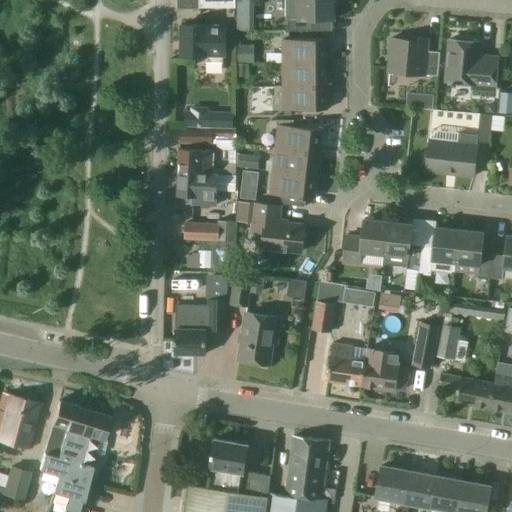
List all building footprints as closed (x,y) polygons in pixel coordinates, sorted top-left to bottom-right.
[(334,0),(287,0),(288,32),(312,32),(312,19),(335,19),(334,0)] [(250,14),(237,14),(237,30),(250,30),(250,14)] [(227,26),(183,25),(183,56),(207,57),(207,62),(223,62),(224,57),(226,57),(227,26)] [(428,39),(415,38),(415,40),(391,38),(389,72),(438,76),(440,52),(427,51),(428,39)] [(482,42),(450,39),(446,81),(472,83),(472,88),(495,91),(498,57),(480,55),(482,42)] [(283,40),(283,64),(327,64),(326,40),(283,40)] [(254,45),(238,45),(238,63),(254,63),(254,45)] [(237,64),(237,76),(248,76),(248,64),(237,64)] [(283,87),(327,86),(327,64),(283,64),(283,87)] [(327,86),(283,87),(283,111),(327,110),(327,86)] [(434,95),(408,93),(407,106),(433,108),(434,95)] [(495,105),(485,104),(485,113),(494,114),(495,105)] [(493,115),(480,114),(478,136),(459,134),(458,143),(430,140),(426,171),(474,177),(478,142),(490,143),(493,115)] [(186,127),(235,126),(235,116),(186,118),(186,127)] [(278,125),(276,149),(320,154),(322,131),(278,125)] [(236,129),(180,128),(179,144),(236,144),(236,129)] [(276,149),(273,172),(317,177),(320,154),(276,149)] [(213,174),(213,173),(214,151),(180,150),(179,173),(213,174)] [(259,170),(260,157),(239,154),(238,167),(259,170)] [(314,201),(317,177),(273,172),(270,196),(314,201)] [(218,173),(213,173),(213,174),(179,173),(178,195),(197,196),(197,204),(217,205),(218,173)] [(243,184),(241,196),(255,197),(256,186),(243,184)] [(236,216),(253,218),(252,232),(264,233),(262,249),(302,253),(305,226),(279,223),(281,208),(237,203),(236,216)] [(385,254),(388,222),(364,219),(362,238),(347,236),(344,262),(361,264),(362,252),(384,254),(385,254)] [(237,222),(218,221),(218,224),(185,222),(184,239),(237,242),(237,222)] [(385,254),(384,254),(383,264),(407,266),(407,269),(419,270),(422,246),(410,245),(412,224),(388,222),(385,254)] [(422,246),(419,270),(419,273),(430,275),(431,269),(456,272),(461,229),(436,227),(433,248),(422,246)] [(461,229),(457,262),(481,265),(479,277),(491,278),(494,255),(482,253),(485,232),(461,229)] [(494,255),(491,278),(503,280),(504,267),(511,268),(511,234),(508,234),(505,256),(494,255)] [(198,268),(210,268),(211,251),(199,251),(198,268)] [(264,277),(235,273),(230,305),(248,307),(250,293),(262,294),(264,277)] [(316,301),(312,330),(332,332),(336,301),(374,307),(377,293),(347,288),(347,286),(337,285),(321,282),(318,301),(316,301)] [(400,307),(403,295),(384,291),(381,303),(400,307)] [(209,305),(176,305),(175,354),(206,355),(207,330),(206,330),(206,328),(209,328),(208,331),(228,331),(228,299),(209,299),(209,305)] [(505,310),(451,303),(450,312),(504,320),(505,310)] [(281,318),(246,313),(239,360),(270,365),(273,344),(277,344),(281,318)] [(459,319),(443,316),(436,356),(464,362),(468,342),(459,340),(461,328),(457,327),(459,319)] [(440,325),(421,321),(412,365),(432,369),(440,325)] [(327,380),(362,385),(367,361),(366,361),(351,358),(353,347),(333,344),(327,380)] [(367,361),(362,385),(396,390),(396,388),(406,390),(409,367),(399,366),(401,352),(368,347),(366,361),(367,361)] [(456,402),(490,408),(495,384),(441,374),(439,387),(458,391),(456,402)] [(495,384),(490,408),(511,412),(511,374),(510,375),(508,387),(495,384)] [(42,404),(3,393),(0,404),(0,440),(30,449),(42,404)] [(110,417),(58,401),(51,424),(53,424),(39,470),(58,475),(48,508),(59,511),(80,511),(100,438),(103,439),(110,417)] [(268,511),(326,511),(328,500),(322,499),(329,441),(293,436),(289,466),(291,467),(287,495),(271,493),(268,511)] [(216,439),(208,489),(236,493),(239,471),(244,472),(248,444),(216,439)] [(377,497),(404,502),(410,470),(383,465),(377,497)] [(31,471),(11,466),(3,494),(23,500),(31,471)] [(410,470),(404,502),(431,507),(437,476),(410,470)] [(236,493),(208,489),(190,486),(185,511),(265,511),(270,476),(244,472),(239,471),(236,493)] [(431,507),(455,511),(458,511),(464,481),(437,476),(431,507)] [(486,511),(492,486),(464,481),(458,511),(486,511)]
